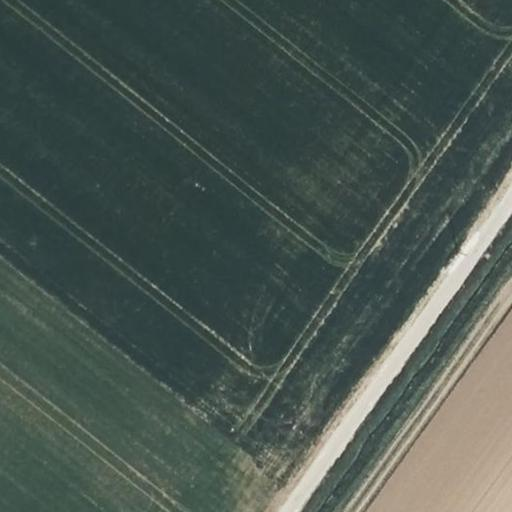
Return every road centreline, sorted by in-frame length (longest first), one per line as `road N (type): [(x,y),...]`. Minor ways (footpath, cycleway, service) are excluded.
road 1 (unclassified): [(290,511),(511,198)]
road 2 (track): [(511,281),(348,511)]
